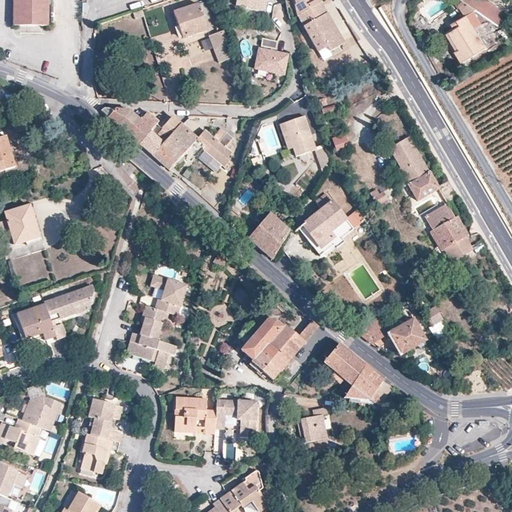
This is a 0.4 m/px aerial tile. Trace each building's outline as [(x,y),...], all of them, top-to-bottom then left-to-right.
[(47,0),(18,0),(18,26),(47,26),(47,0)] [(236,0),(236,6),(264,11),(266,0),(236,0)] [(302,14),(320,3),(318,0),(294,0),(298,17),(302,14)] [(205,2),(174,12),(183,38),(207,30),(203,20),(211,18),(205,2)] [(475,30),(490,21),(463,2),(456,8),(463,18),(451,25),(454,30),(449,34),(460,51),(455,53),(462,63),(486,48),(475,30)] [(344,43),(320,3),(302,14),(308,24),(303,28),(317,52),(326,48),(329,52),(344,43)] [(142,10),(133,13),(135,20),(144,17),(142,10)] [(499,31),(511,49),(511,48),(511,35),(503,29),(499,31)] [(208,37),(213,49),(226,44),(222,32),(208,37)] [(445,36),(455,53),(460,51),(449,34),(445,36)] [(208,39),(200,42),(204,52),(191,57),(194,66),(215,58),(208,39)] [(277,42),(262,39),(260,47),(275,50),(277,42)] [(219,63),(232,59),(226,44),(213,49),(219,63)] [(259,58),(256,57),(254,69),(284,75),(284,74),(287,60),(287,58),(274,55),(275,52),(261,50),(259,58)] [(120,129),(130,137),(143,124),(139,120),(129,110),(104,108),(100,112),(120,129)] [(134,141),(138,144),(149,132),(155,124),(158,122),(147,112),(139,120),(143,124),(130,137),(134,141)] [(297,156),(315,150),(303,116),(285,123),(294,148),(297,156)] [(165,141),(180,125),(171,117),(161,129),(156,134),(165,141)] [(287,150),(294,148),(285,123),(278,125),(287,150)] [(149,132),(153,135),(155,133),(156,134),(161,129),(155,124),(149,132)] [(161,164),(168,170),(184,153),(196,139),(180,125),(165,141),(152,156),(161,164)] [(196,139),(184,153),(190,158),(200,147),(224,167),(231,159),(228,157),(231,152),(225,147),(232,138),(226,133),(218,141),(204,130),(196,139)] [(138,144),(142,148),(153,135),(149,132),(138,144)] [(147,152),(152,156),(165,141),(156,134),(155,133),(153,135),(142,148),(147,152)] [(0,171),(14,167),(5,136),(0,137),(0,171)] [(342,137),(334,141),(336,146),(345,143),(342,137)] [(439,188),(438,187),(429,172),(428,172),(409,138),(388,150),(408,184),(407,185),(417,201),(439,188)] [(330,162),(325,146),(315,150),(323,174),(330,162)] [(457,197),(448,181),(438,187),(439,188),(444,197),(446,195),(449,200),(446,202),(447,203),(457,197)] [(379,208),(389,202),(380,188),(370,194),(379,208)] [(342,238),(364,219),(358,208),(346,218),(326,193),(315,201),(322,209),(301,226),(310,237),(307,239),(312,246),(315,243),(322,253),(333,245),(335,248),(344,241),(342,238)] [(29,215),(35,213),(32,204),(4,212),(7,220),(0,222),(0,235),(2,242),(13,239),(15,244),(25,241),(36,237),(29,215)] [(464,238),(454,218),(446,204),(425,216),(433,230),(444,250),(451,261),(471,250),(464,238)] [(300,212),(294,207),(289,214),(296,220),(300,212)] [(44,240),(35,213),(29,215),(36,237),(25,241),(27,246),(44,240)] [(260,249),(272,260),(289,231),(269,214),(247,238),(260,249)] [(457,216),(455,217),(466,237),(469,236),(457,216)] [(466,237),(455,217),(454,218),(464,238),(466,237)] [(310,237),(301,226),(298,228),(307,239),(310,237)] [(440,252),(444,250),(433,230),(429,232),(440,252)] [(320,255),(322,253),(315,243),(312,246),(320,255)] [(226,262),(217,255),(213,262),(222,269),(226,262)] [(171,314),(178,316),(187,286),(160,278),(157,288),(166,290),(164,300),(160,299),(157,310),(165,312),(171,314)] [(91,286),(43,302),(44,304),(50,322),(77,312),(75,306),(90,301),(93,291),(91,286)] [(75,306),(77,312),(88,309),(90,301),(75,306)] [(55,337),(52,328),(50,322),(44,304),(16,313),(25,339),(35,335),(34,330),(40,327),(43,336),(44,341),(55,337)] [(157,310),(144,306),(141,317),(144,318),(142,325),(139,335),(157,340),(162,323),(165,312),(157,310)] [(423,313),(431,327),(442,320),(434,307),(423,313)] [(167,325),(171,314),(165,312),(162,323),(167,325)] [(25,339),(16,313),(13,315),(22,344),(43,336),(40,327),(34,330),(35,335),(25,339)] [(387,333),(378,318),(355,331),(372,344),(377,341),(387,333)] [(267,320),(241,350),(253,360),(251,362),(273,379),(318,326),(311,320),(298,336),(283,323),(282,325),(275,319),(267,320)] [(387,333),(400,356),(425,341),(412,319),(387,333)] [(442,320),(431,327),(438,340),(450,333),(442,320)] [(55,337),(56,340),(65,337),(60,325),(52,328),(55,337)] [(175,349),(175,347),(157,340),(139,335),(133,333),(130,342),(137,344),(134,356),(150,361),(151,358),(156,359),(155,362),(165,366),(168,354),(173,355),(175,349)] [(372,344),(377,349),(381,344),(377,341),(372,344)] [(137,344),(130,342),(127,354),(134,356),(137,344)] [(339,344),(324,363),(334,372),(344,379),(346,381),(341,388),(346,393),(365,364),(352,353),(340,343),(339,344)] [(163,371),(165,366),(155,362),(153,369),(163,371)] [(384,400),(377,395),(374,393),(378,386),(382,388),(386,382),(382,378),(365,364),(346,393),(343,398),(371,401),(379,407),(384,400)] [(344,379),(334,372),(331,376),(340,384),(344,379)] [(41,428),(49,431),(60,403),(45,397),(43,405),(40,404),(30,400),(22,420),(41,428)] [(94,418),(110,423),(111,418),(118,420),(122,407),(114,405),(113,409),(102,406),(103,402),(94,399),(89,417),(90,417),(94,418)] [(174,430),(195,431),(195,427),(196,418),(203,418),(203,427),(215,428),(215,424),(216,412),(206,411),(206,401),(176,399),(174,430)] [(257,402),(217,400),(216,412),(215,424),(225,424),(241,425),(240,437),(255,438),(257,402)] [(296,421),(302,443),(327,438),(322,415),(327,414),(326,407),(318,409),(312,411),(314,417),(296,421)] [(111,423),(110,423),(94,418),(92,427),(90,435),(112,441),(120,443),(121,434),(113,432),(110,431),(110,427),(111,423)] [(22,420),(18,419),(15,427),(1,423),(0,425),(0,442),(3,443),(4,439),(12,442),(11,446),(33,455),(40,438),(38,437),(41,428),(22,420)] [(90,435),(87,434),(84,444),(82,443),(80,451),(84,453),(80,469),(101,474),(103,464),(102,463),(104,459),(107,460),(112,441),(90,435)] [(383,449),(377,450),(380,465),(386,464),(383,449)] [(0,495),(8,498),(13,484),(23,488),(27,476),(17,472),(17,470),(0,463),(0,495)] [(257,510),(258,509),(266,503),(260,493),(264,490),(260,476),(259,473),(258,472),(257,471),(254,471),(245,478),(245,481),(231,491),(233,494),(229,497),(227,494),(220,499),(228,511),(238,511),(237,510),(241,506),(243,509),(252,503),(257,510)] [(75,491),(64,509),(67,511),(78,493),(75,491)] [(64,509),(62,511),(92,511),(97,504),(78,493),(67,511),(64,509)] [(6,505),(8,498),(0,495),(0,511),(12,511),(14,509),(6,505)] [(228,511),(220,499),(213,504),(215,507),(208,511),(228,511)] [(258,509),(257,510),(258,511),(262,511),(269,507),(266,503),(258,509)]
